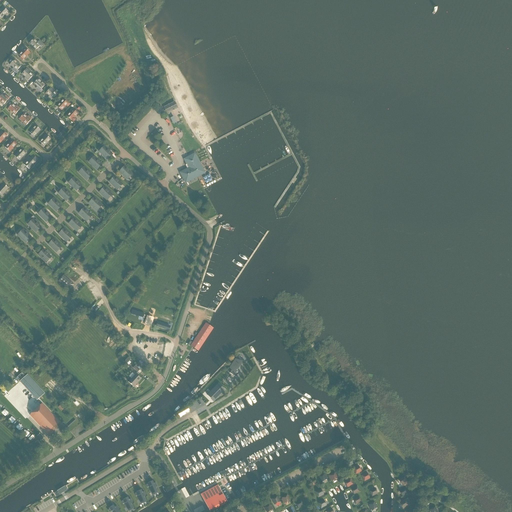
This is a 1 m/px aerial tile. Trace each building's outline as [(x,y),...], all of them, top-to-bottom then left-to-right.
[(0,16),(0,17),(2,19),(8,12),(3,7),(0,10),(0,16)] [(39,41),(38,42),(34,39),(29,43),(35,50),(41,46),(40,45),(41,44),(39,41)] [(25,48),(19,55),(21,57),(20,58),(23,61),(24,60),(30,53),(25,48)] [(15,60),(10,65),(13,68),(12,70),(17,74),(19,71),(17,70),(21,66),(15,60)] [(27,69),(22,74),(25,77),(24,79),(27,81),(28,80),(29,81),(33,75),(27,69)] [(39,79),(34,84),(37,87),(36,89),(41,93),(43,90),(42,89),(45,85),(39,79)] [(51,88),(46,93),(49,96),(48,98),(51,100),(52,99),(53,99),(57,94),(51,88)] [(0,101),(4,105),(8,100),(8,99),(9,98),(6,95),(5,97),(1,93),(0,94),(0,101)] [(66,100),(65,101),(63,99),(57,106),(62,111),(66,106),(68,107),(70,104),(69,103),(66,100)] [(175,102),(173,103),(164,108),(167,113),(172,110),(177,107),(175,102)] [(15,115),(19,110),(20,108),(17,106),(16,107),(13,104),(8,109),(15,115)] [(74,118),(78,114),(79,113),(76,110),(75,111),(73,109),(67,116),(72,121),(74,122),(76,119),(74,118)] [(26,125),(31,120),(30,120),(31,119),(29,116),(27,117),(24,114),(19,119),(26,125)] [(34,137),(40,131),(41,130),(36,125),(29,132),(31,134),(30,135),(33,138),(34,137)] [(2,132),(0,133),(0,142),(1,143),(7,136),(8,135),(5,132),(4,134),(2,132)] [(46,135),(40,142),(42,144),(41,145),(44,148),(45,146),(51,140),(46,135)] [(14,141),(13,142),(11,140),(5,147),(10,152),(16,145),(17,144),(14,141)] [(98,152),(107,160),(113,154),(104,146),(98,152)] [(24,150),(23,151),(21,149),(15,156),(20,161),(26,154),(27,153),(24,150)] [(190,168),(181,173),(186,182),(198,176),(204,173),(194,155),(186,160),(190,168)] [(88,162),(97,171),(103,164),(94,156),(88,162)] [(30,158),(24,165),(29,169),(38,160),(35,157),(33,160),(30,158)] [(118,172),(127,180),(133,174),(124,165),(118,172)] [(78,173),(86,181),(92,175),(84,166),(78,173)] [(108,182),(117,190),(123,184),(114,176),(108,182)] [(68,183),(76,191),(82,185),(74,177),(68,183)] [(4,184),(0,187),(0,195),(1,196),(3,195),(9,188),(4,184)] [(98,193),(107,201),(113,195),(104,186),(98,193)] [(57,194),(66,202),(72,195),(63,187),(57,194)] [(139,191),(145,196),(148,193),(142,187),(139,191)] [(88,203),(96,211),(103,205),(94,197),(88,203)] [(47,204),(56,212),(62,206),(53,198),(47,204)] [(78,213),(86,222),(92,216),(84,207),(78,213)] [(37,214),(46,223),(52,216),(43,208),(37,214)] [(68,224),(76,232),(82,226),(74,218),(68,224)] [(27,225),(36,233),(42,227),(33,219),(27,225)] [(58,234),(66,243),(72,236),(64,228),(58,234)] [(17,235),(25,244),(31,237),(23,229),(17,235)] [(47,245),(56,253),(62,247),(54,238),(47,245)] [(37,255),(46,263),(52,257),(43,249),(37,255)] [(111,267),(115,263),(111,258),(107,262),(111,267)] [(68,266),(64,273),(76,280),(80,273),(68,266)] [(89,281),(86,285),(93,291),(97,287),(89,281)] [(99,308),(104,312),(107,308),(103,304),(99,308)] [(132,315),(143,318),(144,313),(134,310),(132,315)] [(166,313),(163,330),(169,331),(172,314),(166,313)] [(127,320),(134,324),(137,317),(130,314),(127,320)] [(206,323),(191,346),(198,351),(214,328),(206,323)] [(235,360),(229,368),(231,370),(229,373),(236,377),(240,371),(239,371),(241,367),(239,366),(241,362),(241,361),(241,362),(235,360)] [(132,378),(129,382),(134,387),(141,379),(138,376),(142,371),(140,370),(138,372),(136,374),(132,378)] [(224,373),(216,378),(218,382),(226,377),(224,373)] [(19,382),(36,401),(44,393),(27,375),(19,382)] [(214,402),(225,390),(224,391),(221,388),(222,387),(218,384),(207,395),(208,394),(212,397),(211,398),(214,402)] [(42,403),(29,415),(53,440),(66,429),(42,403)] [(350,459),(345,462),(347,467),(353,464),(350,459)] [(359,466),(353,469),(356,474),(362,471),(359,466)] [(335,473),(329,476),(333,481),(338,478),(335,473)] [(367,473),(362,476),(365,481),(370,478),(367,473)] [(324,474),(319,477),(322,482),(327,479),(324,474)] [(405,477),(399,480),(402,486),(408,483),(405,477)] [(350,479),(345,482),(348,487),(353,484),(350,479)] [(148,484),(146,485),(148,488),(149,487),(153,495),(158,493),(156,487),(158,487),(156,483),(154,484),(153,481),(148,483),(148,484)] [(218,485),(201,495),(209,511),(210,511),(228,503),(218,485)] [(357,486),(351,489),(354,495),(360,492),(357,486)] [(375,488),(369,491),(372,497),(378,494),(375,488)] [(406,488),(400,491),(403,497),(409,494),(406,488)] [(321,489),(316,492),(318,498),(324,495),(321,489)] [(137,493),(135,494),(136,496),(138,496),(142,504),(147,502),(144,496),(146,496),(144,492),(143,493),(142,490),(136,492),(137,493)] [(287,495),(282,498),(285,503),(290,500),(287,495)] [(277,496),(272,499),(275,505),(280,502),(277,496)] [(359,496),(354,499),(357,505),(362,502),(359,496)] [(123,501),(122,502),(123,504),(125,503),(129,511),(134,509),(131,503),(133,503),(131,499),(129,500),(128,497),(123,500),(123,501)] [(301,500),(296,503),(299,509),(304,506),(301,500)] [(324,500),(318,503),(321,509),(327,506),(324,500)] [(406,500),(401,503),(404,509),(409,506),(406,500)] [(374,502),(369,505),(372,510),(377,508),(374,502)]
